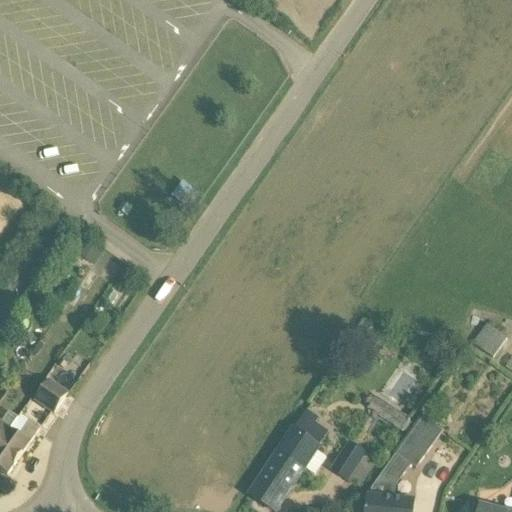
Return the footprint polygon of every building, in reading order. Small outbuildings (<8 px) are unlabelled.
[(5,218),(20,197),(0,182),(0,215),(1,215),(5,218)] [(81,257),(94,264),(100,253),(87,245),(81,257)] [(506,340),(487,326),(481,334),(470,327),(464,336),(474,343),(473,345),(491,358),(506,340)] [(379,341),(372,329),(360,335),(367,348),(379,341)] [(49,382),(35,402),(55,416),(69,396),(49,382)] [(376,398),(368,410),(402,433),(410,421),(376,398)] [(328,433),(315,424),(318,421),(306,414),(251,497),(272,511),(276,511),(319,448),(319,447),(328,433)] [(411,467),(415,470),(442,433),(422,418),(395,454),(376,484),(374,498),(368,497),(366,511),(413,511),(414,505),(395,502),(396,489),(411,467)] [(10,432),(0,445),(0,472),(8,478),(42,430),(32,423),(21,439),(10,432)] [(0,424),(0,445),(10,432),(0,424)] [(363,455),(350,445),(331,471),(346,481),(363,455)]
